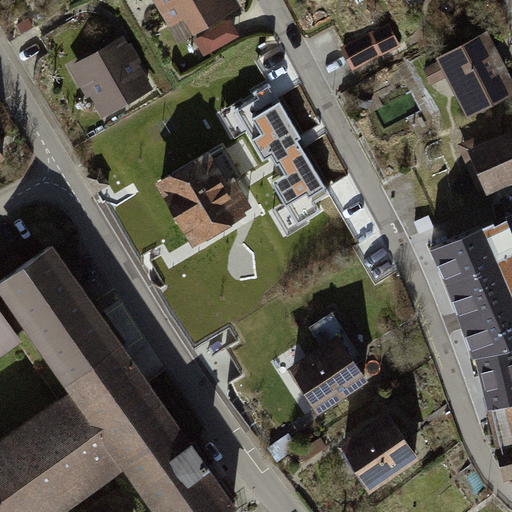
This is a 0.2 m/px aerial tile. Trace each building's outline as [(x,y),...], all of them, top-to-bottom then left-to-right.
[(161,0),(174,22),(191,12),(200,27),(235,7),(230,0),(161,0)] [(205,50),(243,35),(236,15),(198,30),(205,50)] [(83,36),(73,20),(42,38),(52,54),(83,36)] [(383,53),(374,35),(345,50),(354,68),(383,53)] [(442,58),(471,113),(511,91),(511,83),(502,65),(498,63),(484,37),(442,58)] [(124,42),(85,63),(95,82),(93,88),(106,111),(149,87),(135,63),(132,62),(127,53),(128,50),(124,42)] [(218,80),(199,92),(218,123),(237,112),(218,80)] [(368,107),(374,103),(373,96),(366,94),(361,98),(362,105),(368,107)] [(511,134),(475,151),(491,187),(511,177),(511,134)] [(209,155),(163,182),(196,238),(242,211),(233,196),(235,194),(232,188),(229,190),(227,186),(241,177),(224,148),(210,157),(209,155)] [(90,177),(99,191),(111,184),(103,170),(90,177)] [(511,219),(441,237),(453,283),(457,283),(475,354),(480,355),(509,476),(511,478),(511,219)] [(127,461),(163,511),(226,511),(234,507),(207,468),(209,466),(193,443),(191,444),(52,246),(1,281),(8,290),(31,323),(77,389),(127,461)] [(0,511),(54,511),(127,461),(77,389),(0,443),(0,349),(20,336),(17,332),(31,323),(8,290),(0,294),(0,511)] [(340,338),(295,367),(309,388),(308,394),(313,401),(318,401),(321,406),(366,377),(340,338)] [(390,416),(345,445),(371,484),(416,455),(390,416)] [(307,460),(328,446),(322,438),(301,452),(307,460)] [(113,511),(106,502),(90,511),(113,511)]
